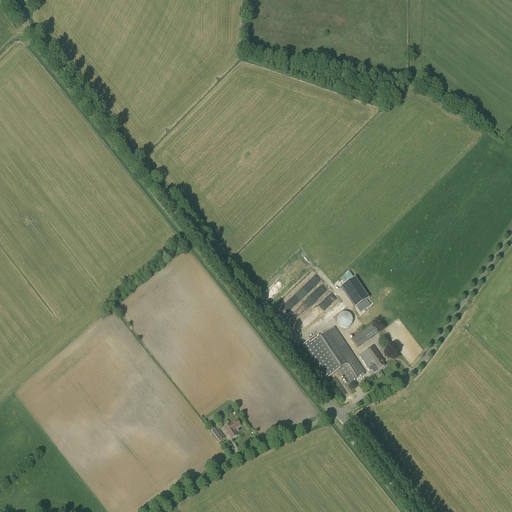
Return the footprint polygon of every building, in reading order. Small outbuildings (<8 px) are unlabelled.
[(298,268),(267,295),(272,300),(303,274),(298,268)] [(315,274),(308,280),(309,281),(292,297),(294,299),(295,298),(298,301),(321,281),(315,274)] [(354,309),(356,307),(360,312),(370,305),(366,300),(369,298),(355,278),(340,288),(354,309)] [(316,289),(294,309),(299,315),(331,287),(325,281),(316,289)] [(328,307),(339,296),(334,292),(324,303),(328,307)] [(344,328),(346,328),(347,328),(349,327),(350,326),(351,324),(352,323),(353,321),(352,319),(352,318),(351,316),(350,315),(349,314),(347,313),(345,313),(343,313),(342,313),(340,314),(339,315),(338,317),(337,318),(337,320),(337,322),(337,323),(338,325),(339,326),(341,327),(342,328),(344,328)] [(300,329),(305,331),(309,324),(303,322),(300,329)] [(356,349),(377,333),(371,326),(351,342),(356,349)] [(348,384),(365,373),(334,327),(317,339),(315,337),(303,345),(326,379),(338,371),(348,384)] [(378,371),(379,370),(385,366),(382,363),(384,362),(373,346),(359,356),(370,371),(371,371),(374,374),(378,371)] [(231,439),(237,435),(233,430),(240,426),(236,420),(224,428),(231,439)] [(219,443),(225,438),(216,427),(211,431),(219,443)]
